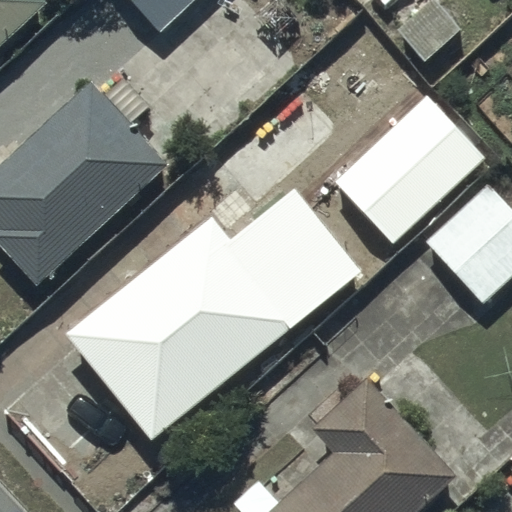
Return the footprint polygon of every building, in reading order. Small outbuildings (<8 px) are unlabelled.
[(0,0),(0,38),(40,0),(0,0)] [(135,0),(158,25),(185,0),(135,0)] [(364,0),(383,20),(386,16),(423,56),(461,21),(441,0),(364,0)] [(221,20),(163,75),(203,117),(261,62),(221,20)] [(85,71),(4,146),(0,141),(0,241),(33,276),(164,154),(126,113),(145,95),(119,67),(99,86),(85,71)] [(340,121),(298,76),(213,157),(219,164),(214,168),(241,197),(248,189),(257,199),(340,121)] [(431,83),(330,173),(386,237),(488,147),(431,83)] [(136,272),(148,287),(75,344),(149,432),(365,264),(294,173),(236,218),(225,203),(136,272)] [(511,198),(488,173),(422,235),(481,298),(511,269),(511,198)] [(407,511),(455,470),(366,370),(309,421),(329,444),(273,494),(255,474),(230,496),(244,511),(407,511)]
